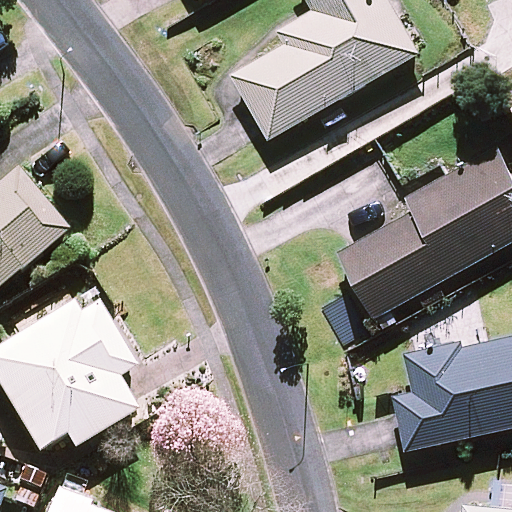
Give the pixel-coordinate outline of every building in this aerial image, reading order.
[(427,56),(395,0),(336,0),(281,31),(291,48),(238,78),(274,141),(427,56)] [(511,246),(511,174),(500,154),(409,204),(416,216),(345,256),(381,320),(511,246)] [(0,294),(71,236),(20,173),(0,189),(0,294)] [(138,373),(96,300),(0,354),(0,381),(42,456),(70,440),(77,452),(140,416),(121,383),(138,373)] [(423,390),(399,395),(411,453),(511,431),(511,341),(417,361),(423,390)] [(108,511),(59,493),(51,511),(108,511)]
